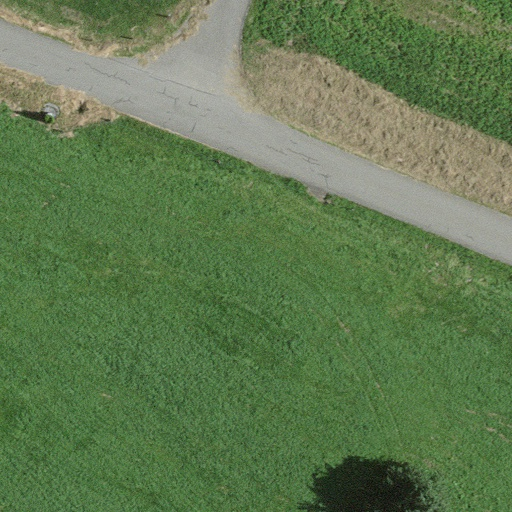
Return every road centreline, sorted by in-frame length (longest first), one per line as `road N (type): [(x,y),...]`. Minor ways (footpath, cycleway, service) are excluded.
road 1 (unclassified): [(0,41),(511,248)]
road 2 (track): [(233,0),(180,111)]
